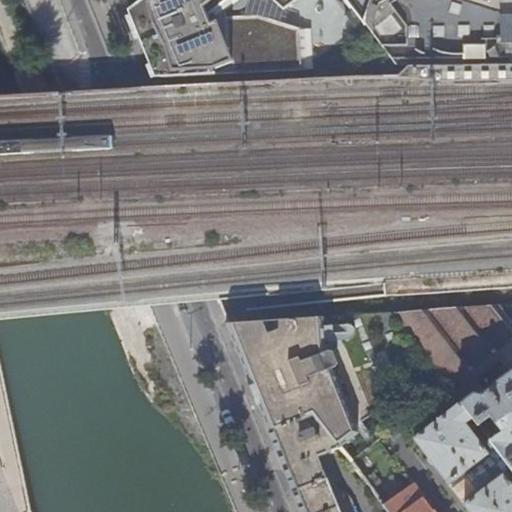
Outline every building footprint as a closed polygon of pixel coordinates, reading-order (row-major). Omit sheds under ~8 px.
[(141,0),(128,11),(149,62),(155,77),(214,72),(235,62),(233,57),(217,21),(227,15),(226,8),(233,3),(236,0),(273,0),(280,5),(286,0),(141,0)] [(346,0),(363,22),(370,0),(346,0)] [(404,76),(404,67),(408,67),(408,76),(428,75),(428,66),(432,66),(432,75),(453,75),(452,66),(456,66),(457,75),(477,74),(477,65),(481,65),(481,74),(502,74),(502,65),(506,65),(506,74),(511,73),(511,0),(370,0),(363,22),(395,64),(404,76)] [(317,281),(317,292),(327,291),(327,281),(317,281)] [(434,367),(461,402),(479,426),(482,430),(511,469),(511,367),(497,379),(497,380),(481,393),(475,393),(470,397),(456,379),(511,337),(511,321),(498,305),(392,312),(434,367)] [(327,349),(356,426),(434,367),(392,312),(325,317),(327,349)] [(327,349),(325,317),(242,322),(226,323),(251,386),(269,431),(312,413),(339,448),(357,434),(356,426),(327,349)] [(511,511),(511,469),(482,430),(474,436),(471,432),(479,426),(461,402),(414,438),(470,511),(511,511)] [(339,511),(318,457),(340,449),(312,413),(269,431),(272,439),(290,485),(300,511),(339,511)] [(432,511),(413,486),(383,506),(388,511),(432,511)]
